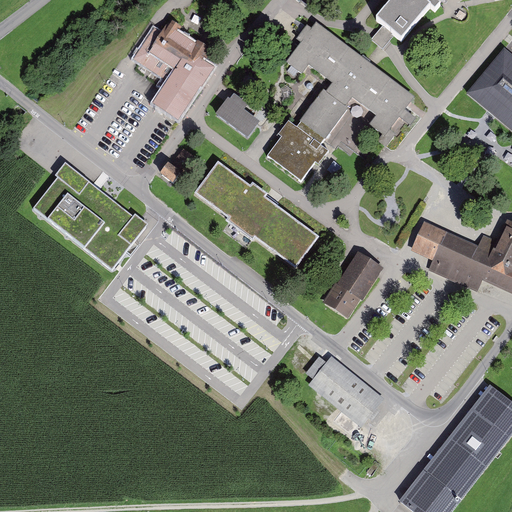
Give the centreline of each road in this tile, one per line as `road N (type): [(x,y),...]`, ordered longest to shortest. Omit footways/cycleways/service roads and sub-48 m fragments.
road 1 (residential): [(138,191),(422,414),(444,414),(511,328)]
road 2 (track): [(35,511),(307,502),(383,490)]
road 3 (residential): [(511,20),(403,152),(387,158),(349,203)]
road 4 (residential): [(349,203),(363,245),(511,313)]
road 5 (residential): [(349,203),(328,207),(291,196),(193,119)]
road 6 (residential): [(282,0),(193,119)]
road 7 (residential): [(35,110),(138,191)]
